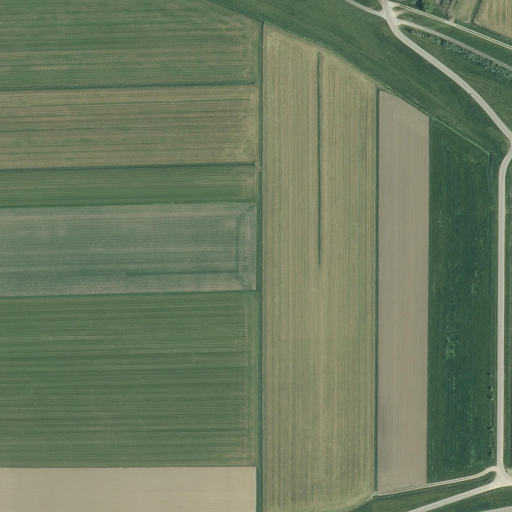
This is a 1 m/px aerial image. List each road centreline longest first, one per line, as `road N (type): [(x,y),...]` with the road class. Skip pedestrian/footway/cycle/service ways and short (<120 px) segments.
road 1 (tertiary): [(511,153),(501,176),(503,479)]
road 2 (tertiary): [(511,137),(464,85),(408,42),(384,0)]
